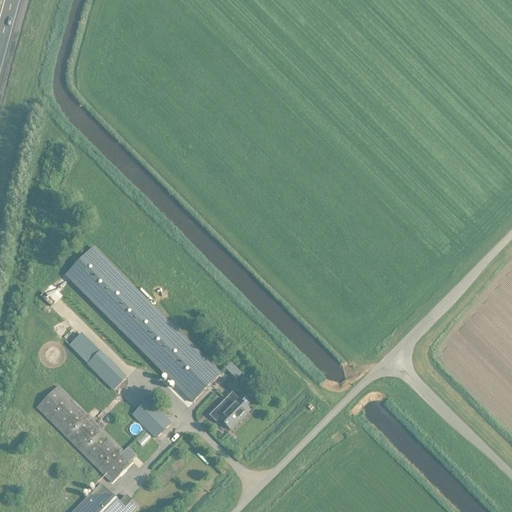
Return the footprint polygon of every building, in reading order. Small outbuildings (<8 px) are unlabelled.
[(92,250),(65,279),(192,404),(219,376),(92,250)] [(124,381),(98,356),(85,369),(111,394),(124,381)] [(225,402),(207,419),(213,425),(216,422),(218,424),(227,433),(247,413),(243,410),(248,406),(242,400),(237,405),(232,409),(225,402)] [(130,418),(150,438),(154,442),(169,427),(145,403),(130,418)] [(98,489),(74,511),(134,511),(136,511),(124,499),(116,507),(98,489)]
